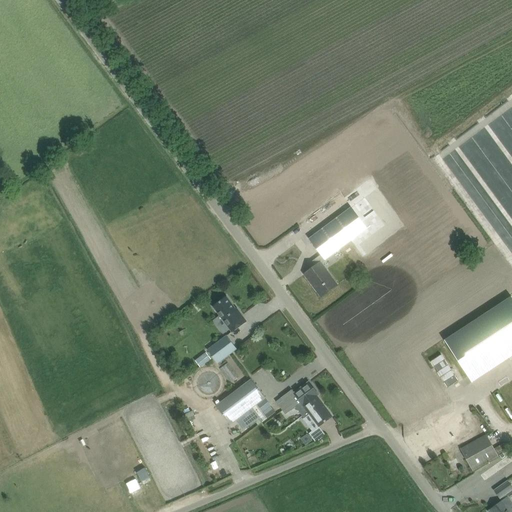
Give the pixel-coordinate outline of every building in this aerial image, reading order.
[(316,266),(304,274),(314,287),(316,285),(323,295),(331,289),(337,285),(320,263),(348,242),(366,229),(350,208),(317,233),(309,239),(321,255),(312,261),(316,266)] [(213,307),(232,332),(246,322),(236,309),(235,309),(226,297),(213,307)] [(511,302),(508,297),(442,342),(470,383),(511,354),(511,302)] [(208,350),(217,363),(236,349),(227,336),(208,350)] [(206,352),(195,360),(200,368),(211,359),(206,352)] [(234,359),(229,363),(240,378),(245,374),(234,359)] [(251,380),(216,406),(230,425),(242,416),(252,408),(265,398),(251,380)] [(292,389),(275,402),(285,415),(295,407),(304,418),(313,431),(319,427),(319,426),(331,418),(324,409),(325,407),(317,396),(318,395),(309,382),(294,393),(294,392),(292,389)] [(448,427),(453,438),(472,429),(468,420),(457,425),(456,423),(448,427)] [(312,441),(307,434),(301,439),(305,445),(312,441)] [(460,450),(468,464),(472,472),(499,456),(499,455),(508,449),(505,443),(493,450),(486,436),(460,450)] [(227,475),(234,472),(230,465),(233,463),(228,451),(219,455),(227,475)] [(511,487),(507,481),(494,490),(500,498),(502,501),(507,497),(511,493),(511,487)] [(27,506),(32,504),(26,489),(21,492),(27,506)] [(497,505),(489,511),(511,511),(511,503),(507,497),(502,501),(497,505)]
